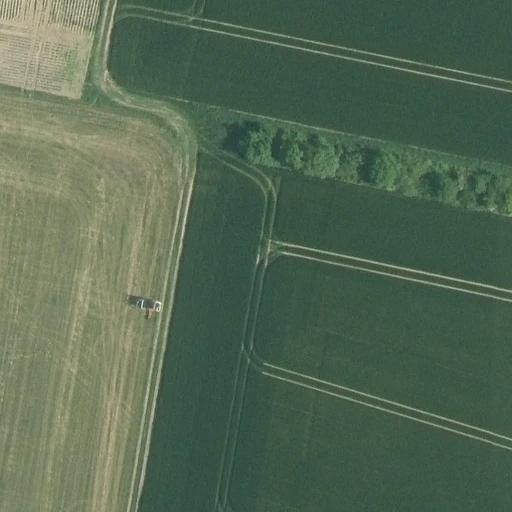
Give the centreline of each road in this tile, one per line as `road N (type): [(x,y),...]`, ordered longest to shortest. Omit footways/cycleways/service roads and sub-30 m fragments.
road 1 (track): [(128,511),(185,117),(115,88),(108,71),(119,0)]
road 2 (track): [(185,117),(511,185)]
